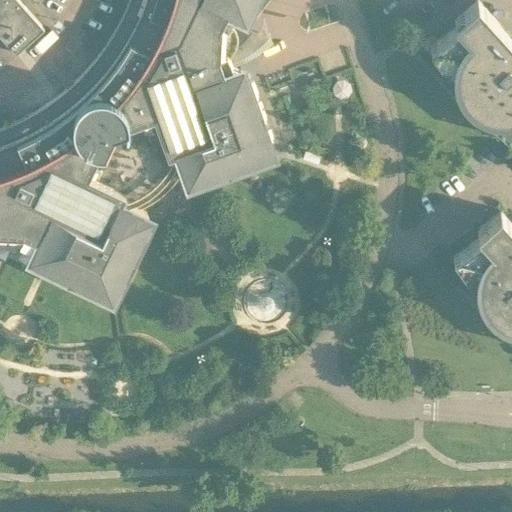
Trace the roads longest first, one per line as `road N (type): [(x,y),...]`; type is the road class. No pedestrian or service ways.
road 1 (residential): [(0,439),(59,449),(143,445),(232,413),(310,364)]
road 2 (residential): [(376,242),(386,195),(383,132),(344,0)]
road 3 (residential): [(507,414),(368,407),(310,364)]
road 4 (residential): [(376,242),(396,248),(414,240),(499,173),(511,186)]
road 5 (residential): [(310,364),(362,286),(376,242)]
